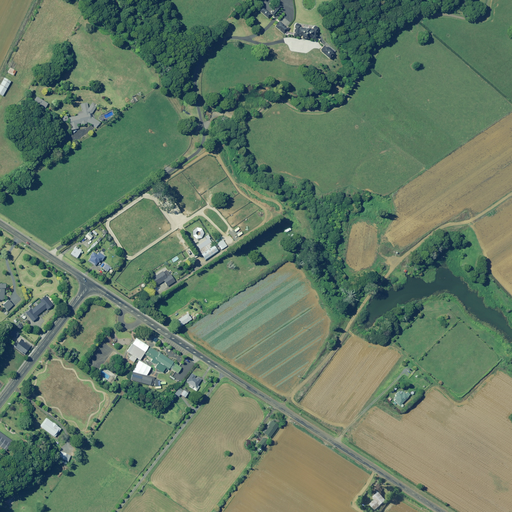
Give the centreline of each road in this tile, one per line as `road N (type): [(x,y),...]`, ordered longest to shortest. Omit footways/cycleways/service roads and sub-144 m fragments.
road 1 (unclassified): [(90,283),(443,511)]
road 2 (unclassified): [(90,283),(0,403)]
